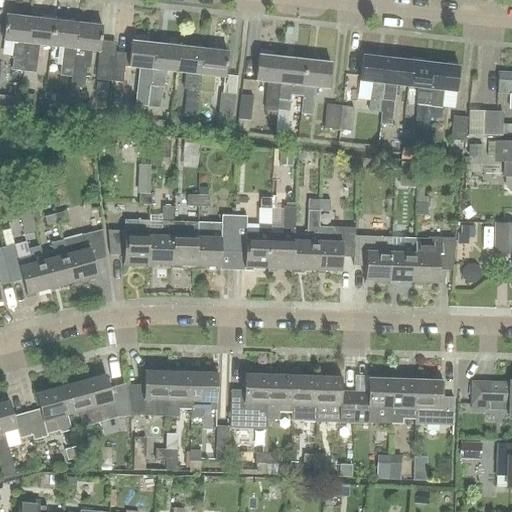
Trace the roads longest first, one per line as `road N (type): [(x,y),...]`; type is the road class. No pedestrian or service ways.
road 1 (residential): [(0,343),(141,315),(511,329)]
road 2 (residential): [(511,20),(338,0)]
